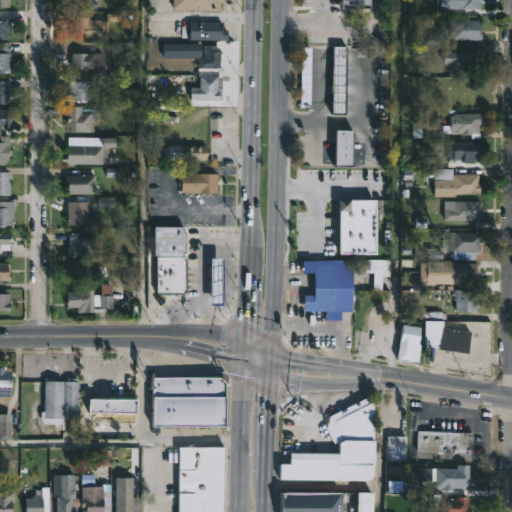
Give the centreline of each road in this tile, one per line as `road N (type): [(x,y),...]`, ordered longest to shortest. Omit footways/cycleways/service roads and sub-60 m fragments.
road 1 (secondary): [(268,511),(283,0)]
road 2 (secondary): [(257,0),(242,511)]
road 3 (residential): [(39,0),(39,333)]
road 4 (residential): [(511,221),(507,511)]
road 5 (secondary): [(169,336),(320,385),(342,379)]
road 6 (secondary): [(342,379),(193,331),(169,336)]
road 7 (secondary): [(511,406),(342,379)]
road 8 (secondary): [(169,336),(0,334)]
